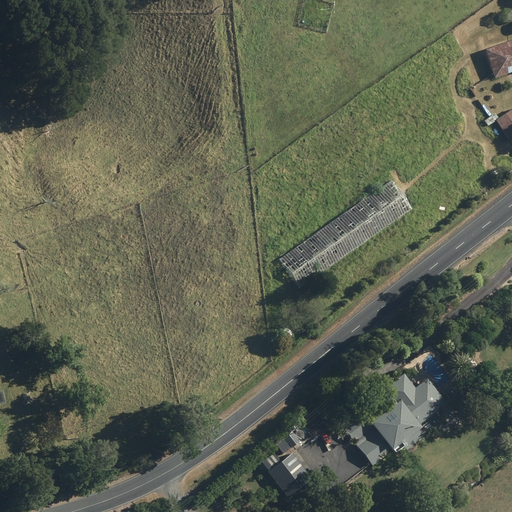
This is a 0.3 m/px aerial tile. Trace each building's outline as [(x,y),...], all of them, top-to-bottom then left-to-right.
[(511,13),(509,10),(500,17),(511,33),(511,13)] [(511,40),(480,51),(489,81),(511,74),(511,75),(511,40)] [(485,128),(492,124),(505,142),(511,137),(511,108),(495,120),(490,113),(479,121),(485,128)] [(299,288),(412,210),(392,180),(279,258),(299,288)] [(343,428),(344,431),(371,465),(393,448),(396,452),(404,446),(408,450),(425,437),(418,428),(448,404),(427,378),(416,386),(406,373),(387,387),(392,393),(387,396),(393,404),(378,416),(371,406),(343,428)] [(306,436),(298,426),(276,445),(284,454),(306,436)] [(274,451),(261,463),(287,496),(314,475),(295,451),(282,461),(274,451)]
